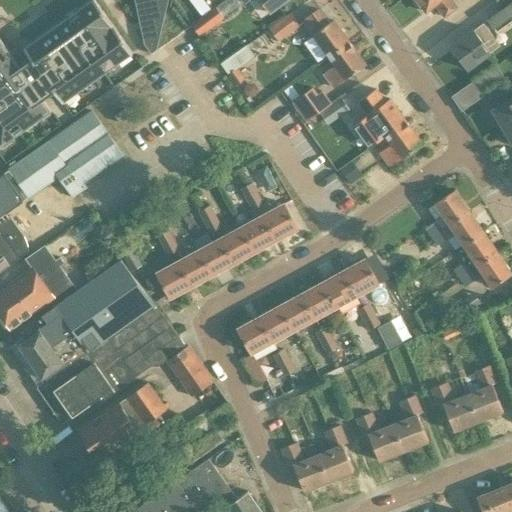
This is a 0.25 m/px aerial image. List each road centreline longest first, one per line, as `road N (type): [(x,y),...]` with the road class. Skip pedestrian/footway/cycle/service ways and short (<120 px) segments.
road 1 (residential): [(286,511),(212,335),(211,315),(464,151)]
road 2 (residential): [(464,151),(357,0)]
road 3 (residential): [(361,511),(511,451)]
road 4 (tertiary): [(73,511),(0,414)]
